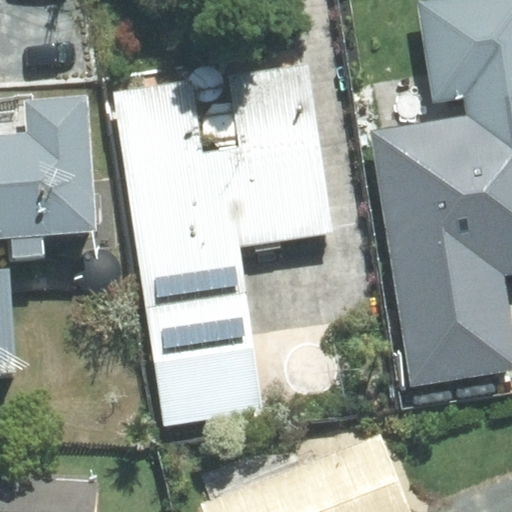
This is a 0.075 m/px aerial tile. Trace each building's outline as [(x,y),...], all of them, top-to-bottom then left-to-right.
[(486,247),(511,199),(511,48),(480,31),(390,195),(486,247)] [(195,86),(116,98),(166,433),(267,419),(242,253),(336,240),(311,69),(230,81),(241,155),(206,159),(195,86)] [(47,264),(46,246),(101,243),(92,108),(29,111),(31,145),(0,147),(0,247),(12,247),(13,266),(47,264)] [(15,283),(0,283),(0,386),(23,385),(15,283)] [(204,511),(410,511),(382,439),(203,510),(204,511)] [(98,511),(100,486),(0,479),(0,511),(98,511)]
